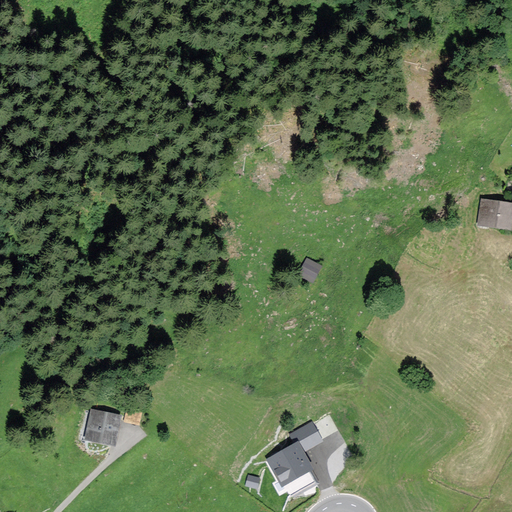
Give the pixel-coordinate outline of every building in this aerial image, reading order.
[(499,167),(510,177),(511,175),(511,158),(510,156),(499,167)] [(510,208),(484,204),(481,221),(507,226),(510,208)] [(307,260),(299,274),(311,281),(319,266),(307,260)] [(125,421),(140,423),(142,412),(126,410),(125,421)] [(111,440),(116,418),(94,413),(89,435),(111,440)] [(293,436),(302,451),(313,445),(305,430),(293,436)] [(308,486),(315,482),(296,448),(271,462),(290,496),(295,493),(298,499),(311,491),(308,486)]
